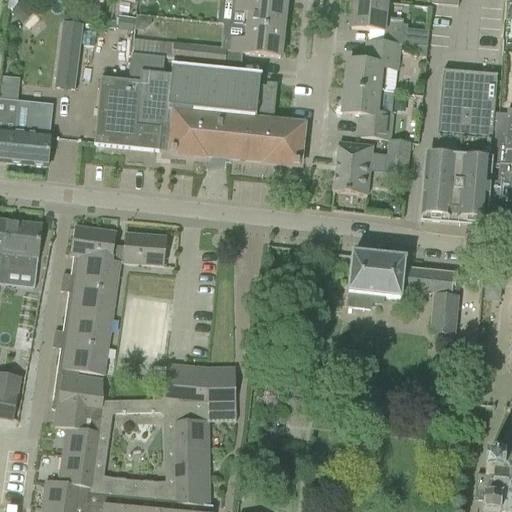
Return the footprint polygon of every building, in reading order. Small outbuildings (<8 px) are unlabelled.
[(228,0),(234,1),(233,13),(247,15),(245,28),(283,32),(286,5),(263,2),(262,0),(228,0)] [(457,9),(457,0),(432,0),(432,7),(457,9)] [(511,0),(503,0),(503,23),(511,23),(511,0)] [(350,30),(370,32),(381,34),(380,47),(400,49),(400,47),(426,50),(427,35),(404,33),(401,32),(402,21),(385,19),(387,4),(353,1),(350,30)] [(22,3),(10,15),(22,27),(34,15),(22,3)] [(119,13),(127,15),(129,6),(120,4),(119,13)] [(149,27),(150,19),(137,18),(136,31),(142,31),(149,27)] [(135,22),(120,20),(118,33),(133,35),(135,22)] [(53,91),(74,93),(82,28),(61,26),(53,91)] [(280,60),(283,32),(245,28),(244,40),(230,39),(228,51),(173,45),(173,47),(171,59),(241,67),(242,55),(280,60)] [(171,59),(173,47),(160,45),(158,60),(171,62),(171,59)] [(344,91),(393,95),(394,95),(396,74),(397,74),(400,49),(380,47),(366,45),(364,66),(346,64),(344,91)] [(99,80),(92,147),(158,154),(159,147),(170,148),(170,154),(296,168),(301,128),(293,127),(293,123),(272,121),(275,86),(265,85),(264,89),(257,88),(259,76),(171,67),(171,62),(158,60),(130,57),(128,83),(99,80)] [(484,225),(489,166),(494,116),(496,83),(442,78),(435,158),(428,158),(426,161),(421,219),(449,221),(449,217),(457,218),(457,222),(484,225)] [(390,119),(393,95),(344,91),(341,117),(358,119),(356,141),(387,144),(388,144),(388,143),(391,119),(390,119)] [(0,164),(45,170),(47,150),(48,138),(47,138),(50,108),(29,105),(26,135),(13,134),(16,104),(0,102),(0,164)] [(499,166),(493,233),(511,234),(511,111),(506,111),(506,117),(494,116),(489,166),(499,166)] [(388,144),(387,144),(384,175),(406,178),(410,146),(388,143),(388,144)] [(371,150),(357,149),(338,147),(332,195),(366,199),(369,179),(371,150)] [(399,210),(395,208),(391,208),(389,211),(389,215),(392,218),(396,218),(399,214),(399,210)] [(0,273),(34,277),(40,225),(4,221),(0,254),(0,273)] [(116,265),(117,253),(112,252),(115,235),(73,229),(69,258),(73,259),(78,259),(116,265)] [(122,253),(117,253),(116,265),(119,265),(162,269),(165,239),(123,236),(122,253)] [(351,257),(347,296),(348,296),(346,311),(371,313),(371,307),(383,308),(383,301),(400,303),(401,294),(432,297),(428,336),(452,338),(459,276),(403,271),(404,262),(351,257)] [(68,286),(67,295),(61,334),(60,342),(59,351),(56,374),(61,375),(62,372),(66,343),(70,315),(74,287),(78,259),(73,259),(70,277),(68,286)] [(116,265),(78,259),(74,287),(113,292),(115,281),(116,281),(119,265),(116,265)] [(68,286),(70,277),(61,276),(60,285),(68,286)] [(485,284),(484,302),(498,303),(500,285),(485,284)] [(59,293),(67,295),(68,286),(60,285),(59,293)] [(113,292),(74,287),(70,315),(110,321),(113,304),(112,304),(113,292)] [(33,329),(35,296),(23,295),(20,328),(33,329)] [(110,321),(70,315),(66,343),(105,349),(107,337),(108,338),(110,321)] [(52,341),(60,342),(61,334),(53,333),(52,341)] [(59,351),(60,342),(52,341),(51,350),(59,351)] [(105,349),(66,343),(62,372),(102,378),(105,360),(104,360),(105,349)] [(210,415),(235,414),(233,372),(205,372),(177,370),(176,379),(164,377),(162,401),(159,404),(101,405),(52,398),(50,411),(56,412),(54,428),(66,430),(100,435),(96,462),(92,489),(80,487),(76,511),(101,511),(102,508),(139,511),(144,511),(211,511),(212,509),(207,509),(173,506),(173,482),(173,454),(172,427),(206,426),(210,426),(210,415)] [(56,374),(52,398),(101,405),(101,383),(61,377),(61,375),(56,374)] [(0,377),(0,417),(11,419),(18,380),(0,377)] [(511,511),(511,424),(509,463),(484,461),(483,477),(476,477),(474,503),(481,503),(480,511),(511,511)] [(206,426),(172,427),(173,454),(207,454),(206,426)] [(66,430),(62,457),(96,462),(100,435),(66,430)] [(207,481),(207,454),(173,454),(173,482),(207,481)] [(96,462),(62,457),(58,483),(80,487),(92,489),(96,462)] [(207,481),(173,482),(173,506),(207,509),(207,481)] [(46,482),(42,509),(59,511),(76,511),(80,487),(58,483),(46,482)]
